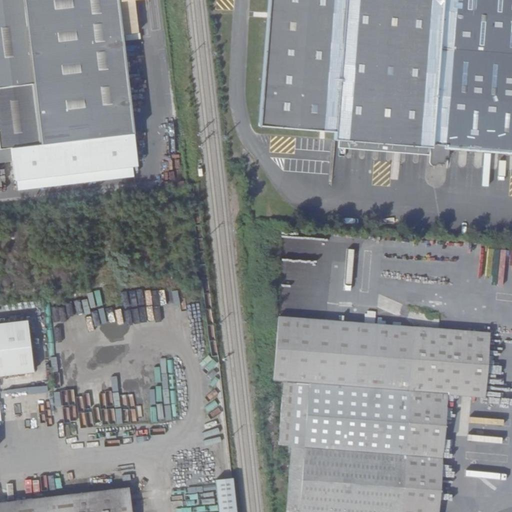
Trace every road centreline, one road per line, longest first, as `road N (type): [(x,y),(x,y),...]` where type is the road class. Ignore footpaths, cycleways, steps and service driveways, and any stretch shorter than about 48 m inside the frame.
road 1 (unknown): [(511,216),(266,162),(240,122),(250,0)]
road 2 (unknown): [(0,193),(147,181),(158,131),(159,0)]
